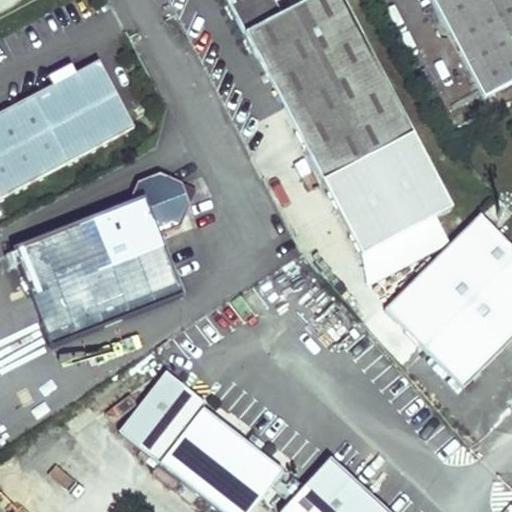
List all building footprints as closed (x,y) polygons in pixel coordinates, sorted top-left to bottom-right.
[(231,0),(237,11),(232,14),(327,190),(418,140),(340,0),(332,0),(287,25),(272,0),(231,0)] [(272,0),(287,25),(332,0),(272,0)] [(511,95),(511,0),(429,0),(488,108),(511,95)] [(107,87),(101,75),(95,64),(70,77),(48,89),(0,114),(0,199),(130,130),(117,107),(106,112),(96,93),(107,87)] [(65,66),(42,78),(48,89),(70,77),(65,66)] [(96,93),(106,112),(117,107),(107,87),(96,93)] [(129,212),(13,260),(51,357),(182,305),(158,246),(180,236),(189,214),(181,194),(158,185),(137,193),(129,212)] [(511,344),(511,243),(484,215),(387,309),(464,390),(511,344)] [(33,325),(22,330),(37,363),(49,358),(33,325)] [(160,468),(204,412),(203,411),(207,407),(167,375),(119,436),(160,468)] [(257,511),(285,476),(204,412),(160,468),(215,511),(257,511)] [(387,511),(333,463),(289,511),(387,511)]
